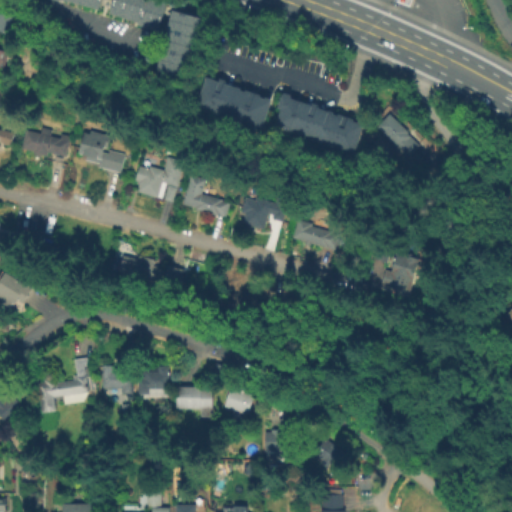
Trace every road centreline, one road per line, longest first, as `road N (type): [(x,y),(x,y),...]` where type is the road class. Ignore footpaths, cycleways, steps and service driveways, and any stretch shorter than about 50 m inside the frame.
road 1 (residential): [(372,288),(0,192)]
road 2 (residential): [(241,360),(86,312),(41,332),(0,364)]
road 3 (residential): [(463,511),(309,394),(262,369)]
road 4 (track): [(511,234),(423,98),(427,54)]
road 5 (primary): [(427,54),(295,0)]
